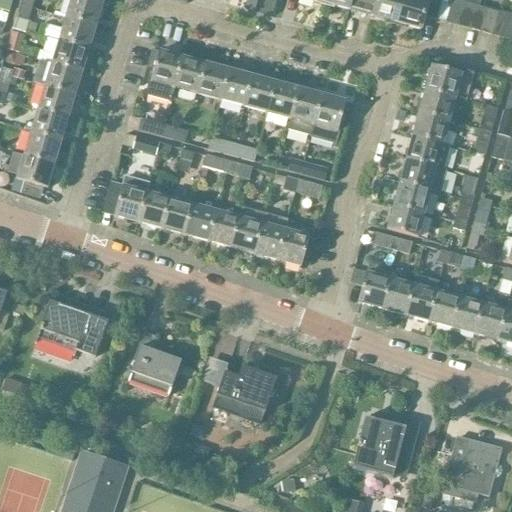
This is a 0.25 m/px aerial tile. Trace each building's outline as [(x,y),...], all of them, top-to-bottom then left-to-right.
[(25,0),(20,0),(16,15),(30,19),(34,3),(25,0)] [(84,0),(69,0),(64,18),(95,27),(102,5),(84,0)] [(323,0),(323,4),(358,14),(362,0),(323,0)] [(362,0),(358,14),(394,24),(401,0),(362,0)] [(415,0),(401,0),(394,24),(419,31),(423,18),(435,21),(440,0),(427,0),(427,3),(415,0)] [(445,24),(457,27),(463,4),(452,1),(445,24)] [(463,4),(457,27),(467,30),(474,7),(463,4)] [(474,7),(467,30),(479,33),(485,10),(474,7)] [(485,10),(479,33),(490,36),(496,13),(485,10)] [(496,13),(490,36),(502,39),(508,16),(496,13)] [(16,15),(11,30),(25,34),(30,19),(16,15)] [(511,17),(508,16),(502,39),(511,41),(511,17)] [(64,18),(57,41),(88,51),(95,27),(64,18)] [(11,33),(5,50),(19,55),(24,37),(11,33)] [(57,41),(50,64),(81,74),(88,51),(57,41)] [(153,70),(151,79),(149,79),(145,97),(170,104),(173,90),(182,58),(158,52),(158,53),(150,51),(146,68),(153,70)] [(182,58),(173,90),(196,97),(205,64),(182,58)] [(50,64),(43,87),(74,96),(81,74),(50,64)] [(205,64),(196,97),(219,103),(228,71),(205,64)] [(428,67),(422,91),(454,99),(466,103),(473,73),(458,69),(456,75),(428,67)] [(0,68),(0,80),(9,83),(12,72),(0,68)] [(228,71),(219,103),(242,109),(252,77),(228,71)] [(252,77),(242,109),(266,115),(274,83),(252,77)] [(0,80),(0,92),(6,95),(9,83),(0,80)] [(274,83),(266,115),(290,122),(299,89),(274,83)] [(43,87),(36,110),(67,120),(74,96),(43,87)] [(299,89),(290,122),(287,132),(310,138),(309,139),(310,140),(322,96),(299,89)] [(422,91),(416,113),(448,122),(454,99),(422,91)] [(322,96),(310,140),(335,146),(339,130),(338,130),(345,102),(322,96)] [(511,100),(506,99),(503,112),(511,114),(511,100)] [(484,107),(481,119),(493,122),(496,110),(484,107)] [(36,110),(29,133),(60,143),(67,120),(36,110)] [(511,114),(503,112),(500,124),(511,127),(511,125),(511,114)] [(416,113),(410,137),(442,146),(448,122),(416,113)] [(481,119),(478,130),(490,133),(493,122),(481,119)] [(136,133),(160,139),(163,127),(140,120),(136,133)] [(500,124),(497,135),(509,138),(511,127),(500,124)] [(163,127),(160,139),(172,142),(175,130),(163,127)] [(478,130),(475,141),(487,145),(490,133),(478,130)] [(29,133),(22,156),(53,166),(60,143),(29,133)] [(497,135),(494,146),(506,149),(509,138),(497,135)] [(436,169),(443,171),(443,170),(449,148),(442,146),(410,137),(404,160),(436,169)] [(132,150),(155,157),(158,145),(135,139),(132,150)] [(209,139),(206,152),(218,155),(221,142),(209,139)] [(484,157),(487,145),(475,141),(472,154),(484,157)] [(221,142),(218,155),(230,158),(233,145),(221,142)] [(158,145),(155,157),(166,160),(170,149),(158,145)] [(233,145),(230,158),(241,161),(245,147),(233,145)] [(502,162),(506,149),(494,146),(491,159),(502,162)] [(245,147),(241,161),(253,164),(255,150),(245,147)] [(181,151),(179,160),(191,164),(193,154),(181,151)] [(46,190),(53,166),(22,156),(14,181),(46,190)] [(201,169),(213,172),(216,161),(204,158),(201,169)] [(276,171),(287,173),(290,161),(280,158),(276,171)] [(404,160),(397,183),(429,192),(436,169),(404,160)] [(216,161),(213,172),(225,175),(228,164),(216,161)] [(291,161),(287,173),(299,176),(303,164),(291,161)] [(228,164),(225,175),(236,178),(239,167),(228,164)] [(303,164),(299,176),(323,183),(326,170),(303,164)] [(239,167),(236,178),(249,182),(251,170),(239,167)] [(283,191),(294,194),(298,183),(286,179),(283,191)] [(298,183),(294,194),(318,200),(321,189),(298,183)] [(397,183),(391,207),(423,215),(429,192),(397,183)] [(113,219),(136,225),(144,193),(121,187),(112,185),(108,201),(117,203),(113,219)] [(144,193),(136,225),(159,231),(168,199),(144,193)] [(461,194),(458,206),(470,209),(473,198),(461,194)] [(168,199),(159,231),(182,238),(190,206),(168,199)] [(480,199),(476,211),(488,214),(491,202),(480,199)] [(190,206),(182,238),(204,244),(214,212),(190,206)] [(458,206),(455,217),(455,218),(467,221),(470,209),(458,206)] [(417,239),(423,215),(391,207),(385,230),(417,239)] [(476,211),(473,223),(485,226),(488,214),(476,211)] [(214,212),(204,244),(228,250),(237,218),(214,212)] [(261,225),(252,257),(275,263),(284,231),(287,221),(264,215),(261,225)] [(237,218),(228,250),(252,257),(261,225),(237,218)] [(452,229),(463,233),(467,221),(455,218),(452,229)] [(473,223),(470,235),(482,238),(485,226),(473,223)] [(284,231),(275,263),(299,269),(308,237),(284,231)] [(372,246),(396,252),(399,241),(375,235),(372,246)] [(399,241),(396,252),(408,255),(411,244),(399,241)] [(439,252),(436,264),(448,267),(451,255),(439,252)] [(451,255),(448,267),(459,270),(462,258),(451,255)] [(462,258),(459,270),(472,273),(474,261),(462,258)] [(500,280),(511,283),(511,271),(503,269),(500,280)] [(357,305),(379,311),(388,279),(365,273),(357,305)] [(412,286),(403,317),(426,323),(435,292),(437,283),(416,278),(414,286),(412,286)] [(388,279),(379,311),(403,317),(412,286),(388,279)] [(435,292),(426,323),(449,330),(458,298),(435,292)] [(458,298),(449,330),(473,336),(482,304),(458,298)] [(504,311),(495,342),(511,346),(511,302),(507,302),(504,311)] [(94,359),(107,323),(101,321),(104,313),(91,308),(88,316),(49,303),(34,344),(73,358),(75,353),(94,359)] [(482,304),(473,336),(495,342),(504,311),(482,304)] [(168,396),(181,362),(151,351),(156,338),(143,334),(133,361),(135,362),(128,382),(168,396)] [(259,424),(275,380),(242,367),(237,379),(225,374),(212,407),(259,424)] [(74,401),(85,409),(95,397),(84,389),(74,401)] [(364,419),(351,468),(392,478),(393,472),(406,475),(420,424),(418,424),(418,425),(393,418),(391,426),(364,419)] [(457,438),(444,486),(442,494),(455,498),(456,497),(475,502),(476,496),(489,499),(494,480),(497,478),(499,475),(500,472),(499,468),(497,465),(495,465),(499,450),(457,438)] [(110,511),(125,468),(82,454),(62,511),(110,511)] [(434,494),(425,491),(420,508),(429,511),(434,494)]
